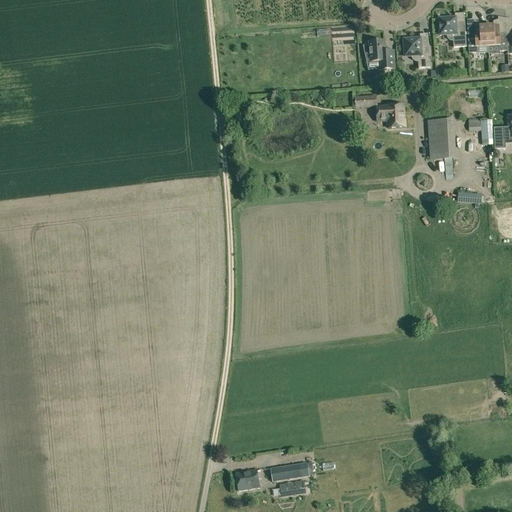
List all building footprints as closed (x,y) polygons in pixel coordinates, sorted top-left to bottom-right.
[(440,34),(446,33),(447,37),(447,39),(450,41),(453,42),(454,48),(467,47),(465,24),(456,25),(453,23),(453,18),(439,19),(440,34)] [(487,27),(488,47),(499,46),(500,52),(507,52),(508,52),(506,27),(506,23),(498,24),(498,26),(487,27)] [(489,54),(488,47),(487,27),(475,28),(475,25),(467,26),(469,55),(477,54),(477,55),(489,54)] [(430,68),(428,45),(421,45),(421,43),(419,43),(418,39),(404,40),(405,55),(411,54),(411,57),(412,57),(412,58),(413,60),(414,61),(415,62),(417,62),(418,63),(419,69),(430,68)] [(395,70),(394,54),(385,55),(384,42),(381,42),(381,40),(375,41),(375,43),(369,43),(369,47),(364,47),(363,47),(366,60),(366,59),(370,59),(371,63),(379,62),(380,71),(395,70)] [(436,77),(444,77),(444,69),(436,69),(436,77)] [(360,109),(377,108),(377,107),(376,97),(360,98),(355,98),(356,109),(360,109)] [(403,105),(386,106),(377,107),(377,108),(378,122),(387,121),(388,129),(405,128),(403,105)] [(506,149),(505,139),(508,139),(511,138),(511,115),(507,116),(508,128),(494,129),(495,149),(506,149)] [(428,122),(430,161),(456,161),(454,121),(428,122)] [(469,133),(481,133),(481,121),(468,122),(469,133)] [(481,121),(481,133),(482,143),(492,142),(491,121),(481,121)] [(308,466),(308,463),(299,465),(271,470),(273,483),(310,477),(308,466)] [(260,489),(257,470),(235,474),(238,492),(260,489)] [(303,481),(279,485),(281,498),(305,495),(303,481)]
